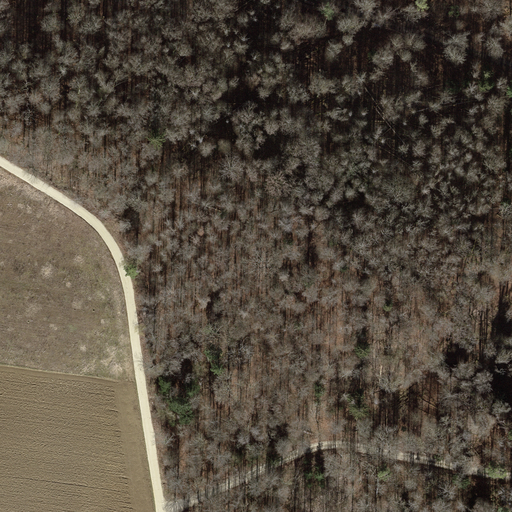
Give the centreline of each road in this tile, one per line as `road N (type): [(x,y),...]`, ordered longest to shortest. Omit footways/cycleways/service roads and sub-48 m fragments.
road 1 (track): [(164,511),(130,266),(81,207),(0,156)]
road 2 (track): [(163,505),(321,448),(373,448),(511,474)]
road 3 (track): [(511,63),(320,0)]
